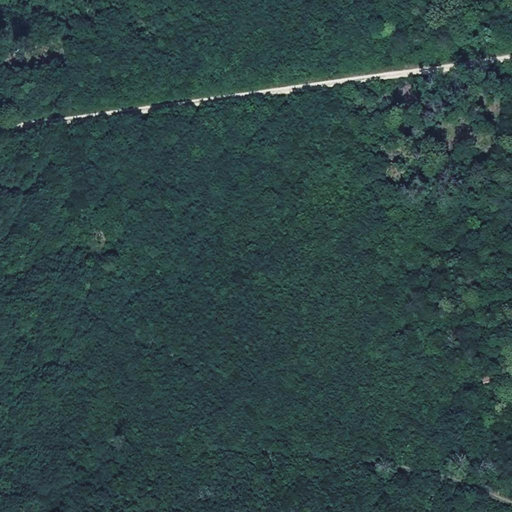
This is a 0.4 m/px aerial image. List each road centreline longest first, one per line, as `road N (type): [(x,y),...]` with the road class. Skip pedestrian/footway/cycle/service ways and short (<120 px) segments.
road 1 (track): [(511,508),(402,461),(228,460),(139,439),(0,430)]
road 2 (track): [(511,58),(0,128)]
